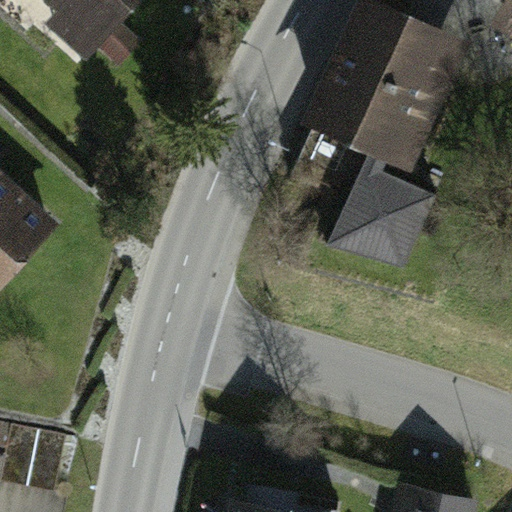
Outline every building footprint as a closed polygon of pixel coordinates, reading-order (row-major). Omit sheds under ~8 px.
[(146,0),(27,0),(56,24),(45,36),(84,70),(146,0)] [(475,54),(367,8),(311,139),(418,185),(475,54)] [(511,8),(495,38),(511,48),(511,8)] [(0,303),(62,231),(0,177),(0,303)] [(0,507),(8,462),(0,460),(0,507)] [(486,511),(487,511),(392,491),(387,511),(486,511)] [(283,511),(234,503),(232,511),(283,511)]
